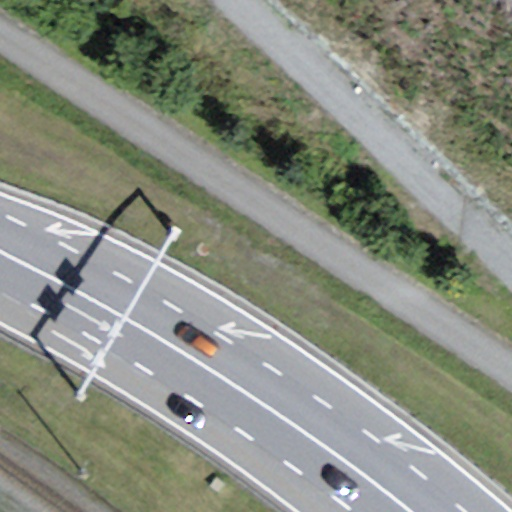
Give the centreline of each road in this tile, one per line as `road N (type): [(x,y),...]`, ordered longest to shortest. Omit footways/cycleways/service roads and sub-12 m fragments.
road 1 (track): [(511,377),(265,209),(0,45)]
road 2 (primary): [(24,264),(212,368),(409,511)]
road 3 (tertiary): [(24,264),(180,412),(318,511)]
road 4 (track): [(245,0),(400,141),(511,259)]
